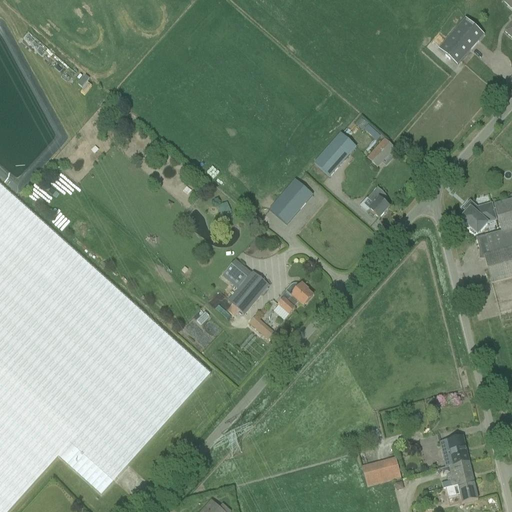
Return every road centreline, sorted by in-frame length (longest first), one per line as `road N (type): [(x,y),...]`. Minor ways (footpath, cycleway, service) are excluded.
road 1 (unclassified): [(147,511),(425,199)]
road 2 (unclassified): [(510,511),(440,221),(425,199)]
road 3 (unclassified): [(425,199),(511,102)]
